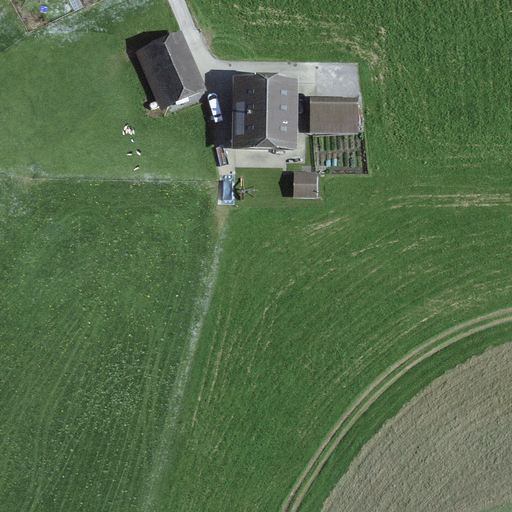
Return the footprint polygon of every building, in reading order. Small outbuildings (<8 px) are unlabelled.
[(168,97),(193,87),(175,42),(150,53),(168,97)] [(245,105),(235,104),(234,139),(244,140),(244,143),(287,145),(289,87),(246,86),(245,105)] [(361,132),(360,101),(310,102),(311,133),(361,132)] [(364,134),(320,134),(319,166),(363,167),(364,134)] [(324,179),(300,179),(299,205),(323,205),(324,179)]
